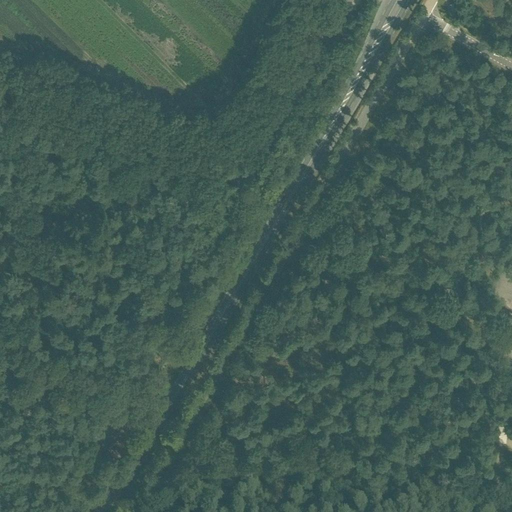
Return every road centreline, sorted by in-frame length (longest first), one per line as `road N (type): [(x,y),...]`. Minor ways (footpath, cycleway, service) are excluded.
road 1 (unclassified): [(66,511),(241,177),(346,0)]
road 2 (primary): [(107,511),(322,139)]
road 3 (unclassified): [(301,223),(506,319),(499,511)]
road 4 (unclassified): [(136,511),(301,223)]
road 5 (track): [(0,129),(188,169),(246,170)]
road 6 (unclassified): [(301,223),(421,16)]
road 7 (primary): [(322,139),(408,0)]
road 8 (primary): [(393,0),(322,139)]
